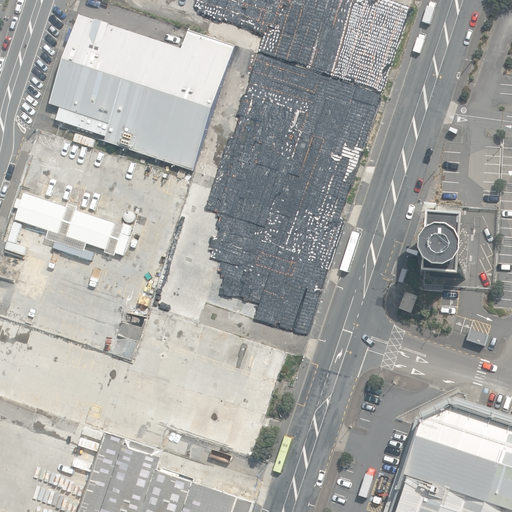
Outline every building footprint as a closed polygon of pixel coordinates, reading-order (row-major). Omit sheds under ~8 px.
[(419,0),(223,0),(211,36),(235,44),(311,69),(387,95),(419,0)] [(208,35),(190,29),(183,48),(81,14),(52,104),(62,107),(58,120),(108,137),(106,141),(195,171),(238,45),(208,35)] [(387,95),(311,69),(281,157),(263,151),(255,174),(349,206),(387,95)] [(462,147),(449,146),(446,186),(459,187),(462,147)] [(194,182),(153,309),(204,326),(211,305),(294,335),(331,231),(194,182)] [(66,205),(24,191),(22,198),(18,197),(15,205),(18,207),(14,219),(108,250),(117,222),(77,209),(78,206),(67,202),(66,205)] [(469,236),(471,214),(463,213),(437,211),(435,211),(435,215),(434,223),(433,234),(432,236),(431,238),(429,249),(432,254),(430,272),(444,273),(466,274),(467,256),(470,253),(471,242),(469,236)] [(399,281),(404,283),(408,270),(404,268),(402,268),(398,281),(399,281)] [(412,313),(419,296),(407,291),(405,294),(403,300),(400,308),(412,313)] [(468,340),(486,346),(489,334),(472,329),(469,337),(468,340)] [(511,511),(511,413),(457,396),(418,417),(386,511),(511,511)] [(80,511),(143,511),(158,470),(165,450),(107,432),(100,453),(83,503),(80,511)] [(158,470),(143,511),(184,511),(194,482),(158,470)] [(194,482),(184,511),(252,511),(256,502),(194,482)]
